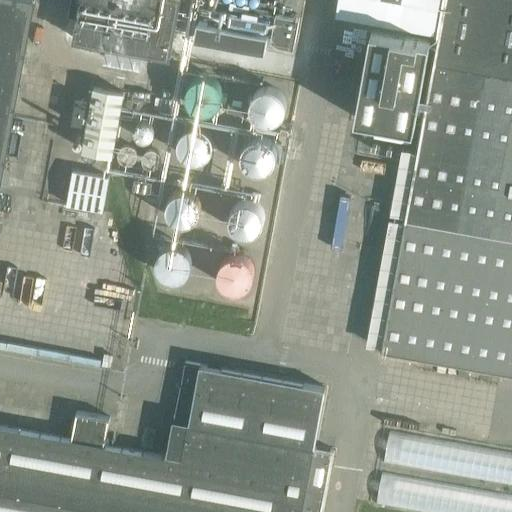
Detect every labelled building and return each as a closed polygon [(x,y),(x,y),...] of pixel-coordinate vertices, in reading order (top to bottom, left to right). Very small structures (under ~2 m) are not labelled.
[(0,0),(0,187),(34,0),(0,0)] [(71,0),(68,15),(78,17),(74,38),(116,46),(136,49),(170,56),(180,0),(71,0)] [(511,0),(339,0),(337,15),(435,33),(436,26),(441,27),(427,106),(419,104),(431,40),(372,29),(356,117),(415,128),(416,121),(424,122),(390,305),(382,350),(511,373),(511,0)] [(269,48),(293,53),(299,18),(276,14),(269,48)] [(194,38),(265,51),(268,33),(198,20),(194,38)] [(229,103),(246,106),(250,82),(233,79),(229,103)] [(83,150),(113,155),(124,92),(94,86),(83,150)] [(284,87),(253,88),(254,123),(286,122),(284,87)] [(244,129),(243,167),(274,167),(274,129),(244,129)] [(67,204),(103,210),(109,177),(73,170),(67,204)] [(198,188),(169,190),(171,217),(200,215),(198,188)] [(257,234),(266,204),(238,195),(228,225),(257,234)] [(164,241),(160,271),(189,275),(193,245),(164,241)] [(253,252),(220,253),(221,286),(254,285),(253,252)] [(322,511),(334,450),(315,446),(326,387),(185,361),(168,453),(168,456),(105,444),(106,441),(110,418),(110,417),(86,412),(77,410),(72,435),(72,438),(0,425),(0,511),(322,511)] [(384,462),(511,485),(511,452),(390,431),(384,462)] [(376,504),(422,511),(511,511),(511,495),(382,472),(376,504)]
